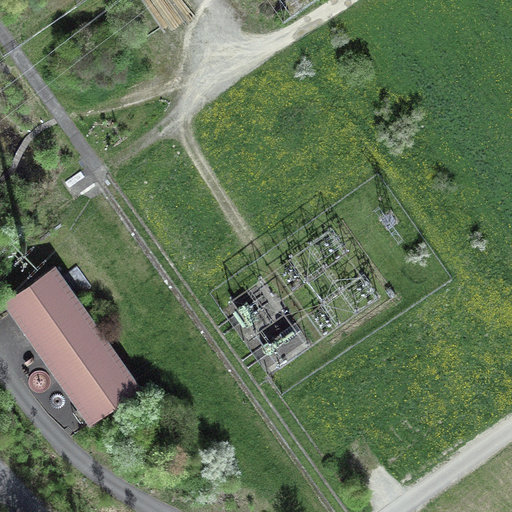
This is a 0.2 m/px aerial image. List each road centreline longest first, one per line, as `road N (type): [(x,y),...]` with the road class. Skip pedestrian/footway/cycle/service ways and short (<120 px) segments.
road 1 (unclassified): [(343,0),(114,162)]
road 2 (unclassified): [(511,421),(382,511)]
